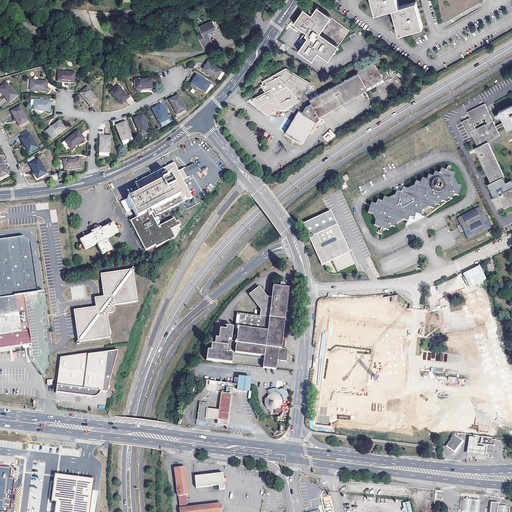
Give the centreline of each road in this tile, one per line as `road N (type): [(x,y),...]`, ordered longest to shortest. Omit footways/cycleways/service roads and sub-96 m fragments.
road 1 (primary): [(511,47),(276,197),(206,267),(155,351)]
road 2 (primary): [(249,178),(190,255),(163,308),(146,374)]
road 3 (residential): [(306,291),(411,282),(511,239)]
road 4 (secondary): [(184,440),(0,417)]
road 5 (primary): [(155,351),(272,250)]
road 6 (residential): [(294,0),(199,118)]
road 7 (residential): [(296,425),(306,291)]
road 8 (secondary): [(502,479),(370,464)]
road 9 (residential): [(199,118),(146,156),(94,179)]
